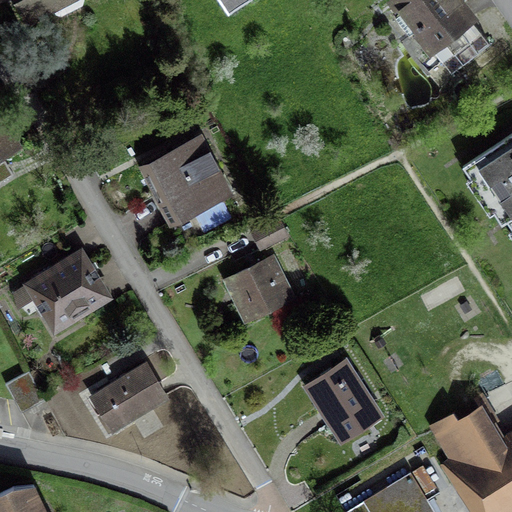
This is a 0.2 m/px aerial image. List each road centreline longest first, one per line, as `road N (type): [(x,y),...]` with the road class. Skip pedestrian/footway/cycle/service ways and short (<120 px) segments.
road 1 (residential): [(274,511),(25,85),(0,68)]
road 2 (residential): [(201,511),(142,485),(0,449)]
